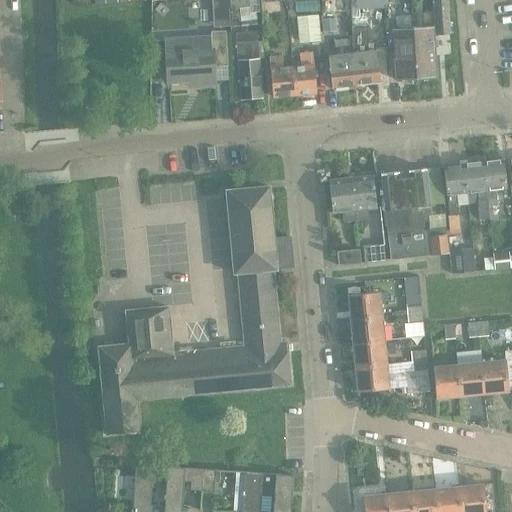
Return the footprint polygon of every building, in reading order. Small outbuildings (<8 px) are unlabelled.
[(229,0),(231,9),(239,8),(249,7),(248,0),(229,0)] [(396,29),(394,29),(398,81),(435,78),(432,33),(437,33),(437,35),(450,34),(447,0),(434,0),(435,13),(423,13),(424,27),(411,28),(410,16),(395,17),(396,29)] [(324,20),(323,21),(323,33),(336,32),(335,20),(334,20),(333,12),(324,12),(324,20)] [(320,40),(318,17),(297,18),(299,41),(320,40)] [(350,39),(355,85),(380,82),(376,51),(368,52),(366,27),(350,28),(351,39),(350,39)] [(200,50),(166,52),(168,83),(197,81),(197,86),(216,85),(214,67),(228,67),(226,32),(211,33),(211,36),(199,36),(200,50)] [(355,85),(350,39),(333,41),(334,55),(329,56),(332,87),(355,85)] [(262,98),(258,59),(263,58),(262,41),(257,42),(237,43),(242,99),(262,98)] [(292,67),(294,95),(316,93),(313,53),(300,55),(301,66),(292,67)] [(294,95),(292,67),(283,68),(282,56),(270,57),(273,97),(294,95)] [(483,162),(487,206),(496,205),(494,189),(505,188),(502,160),(483,162)] [(463,164),(467,204),(478,203),(478,207),(487,206),(483,162),(463,164)] [(467,204),(463,164),(444,166),(449,210),(458,209),(457,206),(467,204)] [(426,168),(380,174),(390,261),(426,256),(420,210),(417,211),(416,206),(430,205),(426,168)] [(350,177),(355,220),(369,219),(368,208),(376,207),(372,175),(350,177)] [(355,220),(350,177),(328,180),(332,213),(342,211),(343,222),(355,220)] [(276,267),(292,266),(289,237),(288,237),(288,238),(274,239),(269,186),(225,190),(233,273),(238,273),(245,346),(172,353),(167,307),(126,311),(129,344),(98,347),(106,434),(140,431),(137,399),(290,385),(286,342),(279,343),(272,270),(276,269),(276,267)] [(429,229),(430,236),(429,236),(431,255),(449,254),(447,234),(446,234),(445,226),(429,229)] [(363,246),(364,264),(386,261),(384,244),(363,246)] [(359,250),(337,253),(339,266),(360,264),(359,250)] [(472,253),(449,255),(451,274),(474,272),(472,253)] [(508,253),(492,255),(492,258),(494,270),(509,268),(508,257),(508,253)] [(492,258),(483,259),(484,271),(494,270),(492,258)] [(418,276),(404,278),(406,304),(421,303),(418,276)] [(350,319),(381,316),(379,292),(347,295),(350,319)] [(407,314),(423,312),(422,303),(421,303),(406,304),(407,314)] [(417,331),(424,331),(423,312),(407,314),(408,324),(416,324),(417,331)] [(352,343),(383,340),(381,316),(350,319),(352,343)] [(488,336),(487,321),(478,322),(479,337),(488,336)] [(479,337),(478,322),(468,322),(468,338),(469,338),(479,337)] [(456,339),(454,324),(443,325),(444,331),(445,340),(456,339)] [(383,340),(352,343),(354,367),(386,364),(383,340)] [(412,361),(426,360),(426,350),(411,351),(412,361)] [(480,362),(484,393),(508,391),(505,359),(480,362)] [(426,360),(412,361),(413,371),(427,370),(426,360)] [(484,393),(480,362),(457,364),(460,396),(484,393)] [(386,364),(354,367),(357,391),(388,388),(386,364)] [(460,396),(457,364),(432,366),(435,398),(460,396)] [(190,490),(201,491),(202,469),(135,465),(132,505),(182,508),(184,481),(190,482),(190,490)] [(202,469),(201,491),(213,491),(215,470),(202,469)] [(240,511),(290,511),(293,475),(244,472),(241,511),(240,511)] [(459,486),(461,511),(486,511),(483,484),(459,486)] [(435,489),(437,511),(461,511),(459,486),(435,489)] [(437,511),(435,489),(411,491),(413,511),(437,511)] [(387,493),(388,511),(413,511),(411,491),(387,493)] [(388,511),(387,493),(362,496),(364,511),(388,511)]
